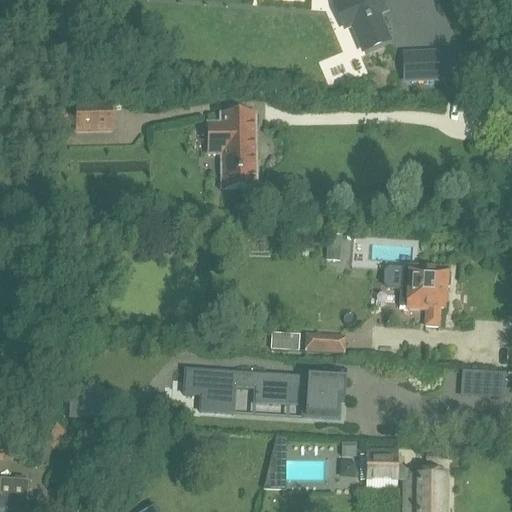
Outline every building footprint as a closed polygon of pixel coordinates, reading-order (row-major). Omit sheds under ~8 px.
[(377,0),(341,0),(344,6),(340,7),(349,29),(353,27),(364,52),(387,42),(377,18),(383,15),(377,0)] [(392,81),(420,81),(419,56),(391,56),(392,81)] [(355,73),(297,69),(296,89),(370,95),(372,66),(356,64),(355,73)] [(111,131),(111,115),(111,108),(73,108),(73,115),(73,131),(111,131)] [(206,158),(221,158),(222,191),(256,191),(254,116),(221,116),(221,124),(206,124),(206,158)] [(232,206),(233,219),(250,218),(250,205),(232,206)] [(401,271),(400,290),(399,310),(408,310),(408,311),(427,312),(426,328),(438,329),(439,311),(443,312),(443,295),(448,292),(448,280),(444,277),(444,272),(429,272),(429,268),(416,267),(416,271),(410,271),(401,271)] [(299,336),(271,335),(270,350),(298,352),(299,336)] [(305,340),(304,353),(344,356),(345,337),(305,335),(305,340)] [(343,402),(344,383),(184,373),(183,396),(200,397),(199,413),(232,415),(234,390),(254,391),(253,405),(287,407),(288,391),(305,392),(304,418),(336,420),(337,402),(343,402)] [(463,374),(462,390),(470,391),(471,374),(463,374)] [(109,399),(64,396),(63,422),(107,424),(108,415),(109,399)] [(36,443),(44,447),(54,452),(64,434),(46,425),(36,443)] [(131,445),(147,446),(147,431),(142,431),(132,431),(131,445)] [(222,438),(213,447),(219,453),(224,453),(230,447),(222,438)] [(271,456),(285,457),(285,442),(275,441),(271,456)] [(342,448),(342,462),(356,462),(356,448),(342,448)] [(366,452),(366,481),(366,482),(394,482),(394,452),(366,452)] [(426,453),(426,467),(441,466),(441,453),(426,453)] [(444,511),(445,474),(402,474),(402,511),(444,511)] [(0,511),(25,511),(26,502),(27,483),(0,480),(0,511)]
